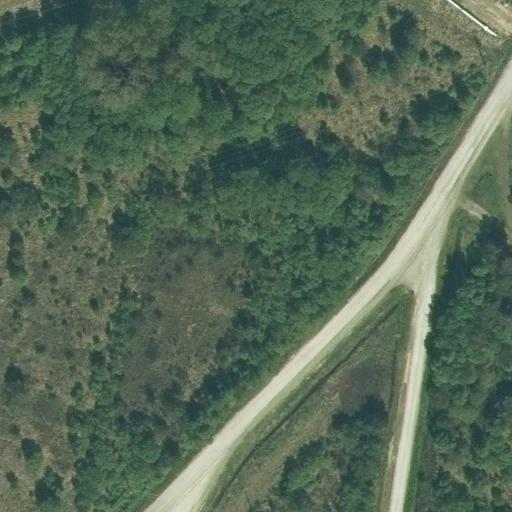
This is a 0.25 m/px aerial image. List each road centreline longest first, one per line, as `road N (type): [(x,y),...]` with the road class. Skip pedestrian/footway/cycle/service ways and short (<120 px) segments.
road 1 (unclassified): [(511,80),(419,233),(183,497)]
road 2 (track): [(419,233),(428,272),(426,340),(404,511)]
